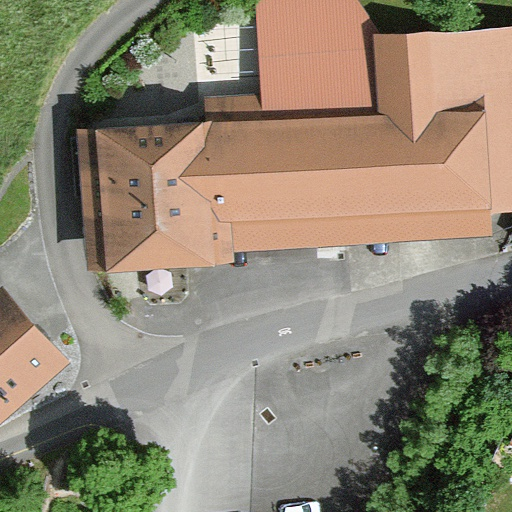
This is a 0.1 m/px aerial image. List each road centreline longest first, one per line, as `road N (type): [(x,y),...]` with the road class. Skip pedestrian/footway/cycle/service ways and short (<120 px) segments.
road 1 (residential): [(104,405),(65,264),(49,125),(115,9),(134,0)]
road 2 (residential): [(104,405),(159,380),(511,274)]
